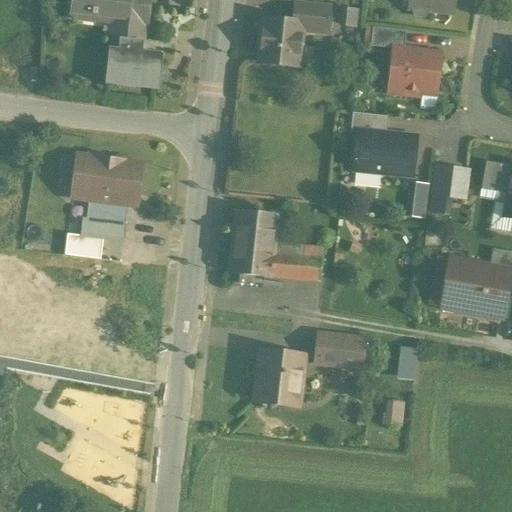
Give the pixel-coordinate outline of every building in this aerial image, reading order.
[(76,0),(74,19),(76,19),(77,13),(122,19),(120,41),(141,43),(143,26),(146,26),(149,0),(76,0)] [(409,0),(408,9),(411,10),(414,16),(423,17),(427,11),(451,14),(452,0),(409,0)] [(330,8),(294,4),(292,23),(301,24),(300,31),(327,34),(330,8)] [(343,26),(359,27),(361,8),(345,7),(343,26)] [(292,23),(263,20),(262,35),(260,35),(260,36),(262,36),(261,46),(259,46),(258,47),(261,48),(259,64),(296,68),(300,31),(301,24),(292,23)] [(405,32),(371,28),(369,47),(393,50),(393,48),(403,49),(405,32)] [(141,43),(120,41),(118,51),(109,50),(105,84),(157,90),(161,55),(140,53),(141,43)] [(438,55),(407,52),(407,51),(405,50),(403,49),(393,48),(393,50),(390,75),(394,76),(393,90),(404,91),(403,96),(417,97),(418,93),(434,95),(438,55)] [(350,133),(356,134),(356,132),(385,135),(387,117),(352,114),(350,133)] [(356,132),(356,134),(352,171),(411,177),(415,138),(413,138),(412,142),(392,140),(392,136),(385,135),(356,132)] [(116,162),(102,160),(102,158),(88,156),(88,158),(76,157),(71,198),(88,200),(127,205),(129,205),(130,195),(137,196),(141,165),(129,163),(130,161),(116,160),(116,162)] [(511,167),(485,163),(480,190),(507,195),(503,217),(511,219),(511,167)] [(436,168),(433,195),(463,199),(466,172),(436,168)] [(123,244),(127,205),(88,200),(86,220),(82,219),(79,239),(123,244)] [(277,216),(235,212),(228,274),(270,278),(271,278),(273,255),(274,244),(277,216)] [(322,249),(274,244),(273,255),(271,278),(318,283),(322,249)] [(488,267),(453,260),(454,255),(449,255),(448,259),(436,257),(431,285),(443,288),(439,308),(502,319),(511,271),(511,265),(511,253),(491,249),(488,267)] [(443,288),(431,285),(428,306),(439,308),(443,288)] [(363,340),(317,335),(314,365),(360,370),(363,340)] [(302,356),(260,352),(255,397),(291,401),(294,380),(299,381),(302,356)] [(408,424),(408,400),(390,399),(389,424),(408,424)]
